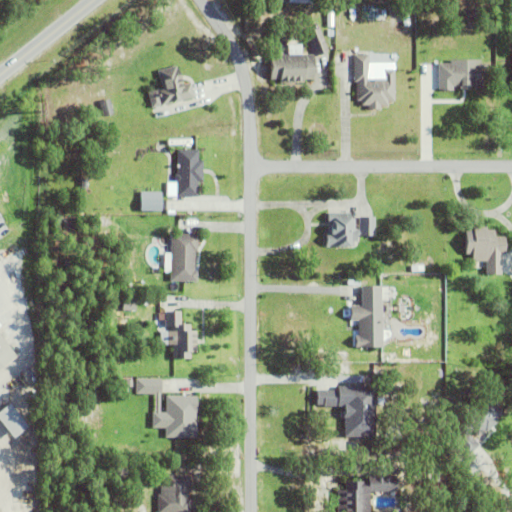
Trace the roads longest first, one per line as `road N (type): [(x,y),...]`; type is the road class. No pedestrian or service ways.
road 1 (residential): [(201,0),(239,58),(248,98),(251,511)]
road 2 (residential): [(251,166),(511,167)]
